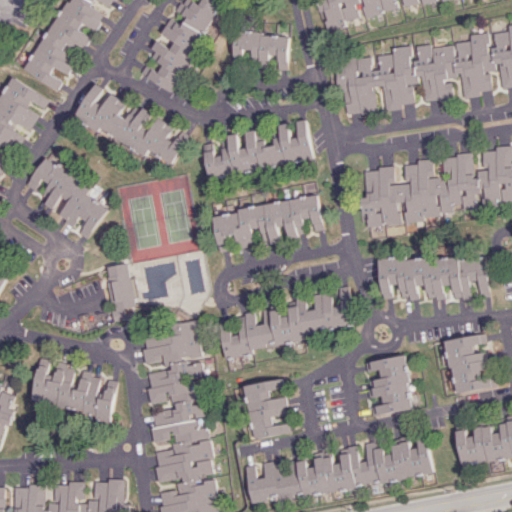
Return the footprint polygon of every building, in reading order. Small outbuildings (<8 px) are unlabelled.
[(70,0),(30,71),(60,89),(65,81),(55,75),(52,71),(57,67),(70,74),(72,71),(72,57),(65,49),(68,43),(77,47),(80,41),(88,45),(93,37),(81,29),(85,22),(99,30),(107,15),(93,7),(93,0),(123,0),(122,0),(70,0)] [(172,91),(225,0),(203,0),(204,1),(193,3),(190,8),(181,2),(176,10),(189,17),(184,25),(171,17),(162,32),(175,40),(171,47),(157,39),(153,48),(155,59),(163,64),(159,71),(147,64),(142,73),(172,91)] [(322,0),(329,30),(361,22),(367,16),(397,9),(410,9),(417,4),(432,0),(322,0)] [(507,31),(489,33),(489,36),(412,46),(412,47),(373,53),(373,55),(337,60),(344,115),(377,110),(375,92),(383,91),(385,108),(414,104),(412,83),(421,82),(424,101),(450,98),(447,78),(460,76),(463,96),(497,92),(496,86),(511,83),(511,23),(506,24),(507,31)] [(289,34),(234,31),(232,63),(244,64),(245,49),(253,50),(252,65),(269,66),(269,53),(278,54),(278,69),(288,69),(289,34)] [(0,171),(4,173),(11,157),(7,155),(0,148),(0,147),(4,144),(15,149),(28,135),(18,130),(12,125),(15,121),(33,129),(40,115),(29,105),(33,101),(46,107),(52,96),(10,76),(0,96),(0,171)] [(77,119),(148,154),(149,151),(174,163),(184,142),(170,135),(175,124),(159,117),(152,131),(144,127),(152,111),(143,107),(142,110),(134,106),(128,118),(121,115),(128,100),(112,92),(106,105),(98,101),(106,87),(95,82),(77,119)] [(314,159),(307,119),(297,121),(300,136),(292,138),(289,122),(280,124),(282,136),(274,137),(275,144),(266,146),(265,139),(258,141),(255,129),(246,131),(248,146),(241,147),(238,134),(218,137),(219,141),(203,144),(210,178),(314,159)] [(109,208),(88,195),(94,185),(47,156),(29,184),(39,191),(43,184),(54,190),(46,203),(56,209),(64,197),(70,201),(61,216),(76,225),(81,216),(88,221),(80,232),(90,238),(109,208)] [(213,212),(219,251),(229,249),(226,235),(237,234),(239,247),(255,245),(252,228),(261,227),(263,244),(282,241),(280,228),(286,227),(288,235),(324,230),(318,195),(213,212)] [(487,256),(380,258),(381,297),(392,297),(392,283),(400,283),(401,299),(418,299),(417,285),(427,285),(427,298),(445,298),(445,285),(453,285),(453,296),(470,296),(470,279),(479,279),(479,295),(488,295),(487,256)] [(116,319),(138,316),(130,262),(107,266),(116,319)] [(0,294),(10,278),(0,271),(0,294)] [(229,359),(255,352),(254,351),(306,337),(306,335),(356,322),(346,285),(312,294),(316,307),(308,309),(304,295),(296,298),(297,305),(289,307),(291,314),(283,316),(280,305),(238,316),(240,325),(234,327),(231,318),(219,321),(229,359)] [(218,511),(216,479),(212,470),(209,427),(198,428),(197,419),(204,415),(200,360),(202,360),(198,320),(177,322),(178,336),(145,338),(147,362),(149,376),(151,403),(171,401),(171,409),(151,411),(154,441),(173,439),(173,445),(155,455),(157,481),(160,495),(161,511),(218,511)] [(492,387),(490,372),(491,371),(489,351),(475,352),(474,344),(481,343),(480,334),(445,339),(452,392),(492,387)] [(415,409),(406,354),(366,361),(368,372),(381,369),(382,378),(368,380),(372,402),(374,415),(415,409)] [(34,405),(113,417),(118,380),(105,378),(105,377),(94,376),(95,371),(84,370),(81,389),(73,388),(77,364),(41,359),(34,405)] [(256,439),(291,432),(289,422),(275,425),(274,417),(291,413),(288,396),(274,398),(272,390),(283,388),(282,378),(246,385),(256,439)] [(0,442),(6,424),(10,425),(19,396),(1,390),(3,385),(0,384),(0,442)] [(462,464),(511,457),(511,455),(511,454),(511,418),(500,420),(502,431),(494,432),(493,424),(475,427),(476,435),(467,436),(466,428),(457,429),(462,464)] [(251,501),(435,475),(431,448),(425,437),(419,438),(420,447),(412,448),(411,441),(406,442),(387,453),(385,449),(384,440),(367,443),(369,458),(363,462),(359,456),(358,445),(341,447),(343,462),(335,463),(334,455),(316,458),(317,466),(308,467),(307,456),(263,463),(265,476),(259,477),(257,464),(246,465),(251,501)] [(128,511),(126,478),(95,481),(96,499),(85,499),(84,481),(54,484),(55,501),(46,502),(45,484),(18,486),(5,487),(0,486),(0,511),(128,511)]
